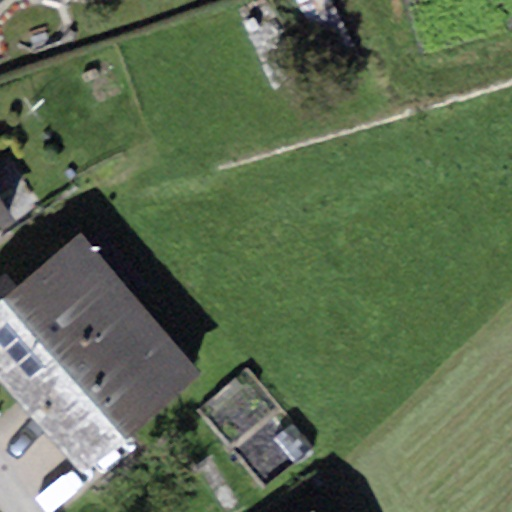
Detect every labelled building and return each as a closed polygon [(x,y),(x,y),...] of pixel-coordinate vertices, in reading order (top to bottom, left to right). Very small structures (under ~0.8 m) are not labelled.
[(0,0),(0,9),(13,0),(0,0)] [(0,232),(16,222),(0,196),(0,232)] [(89,243),(136,296),(150,284),(103,230),(89,243)] [(89,243),(81,234),(20,288),(0,305),(0,381),(87,481),(206,377),(136,296),(89,243)] [(0,305),(20,288),(7,272),(0,278),(0,305)]
